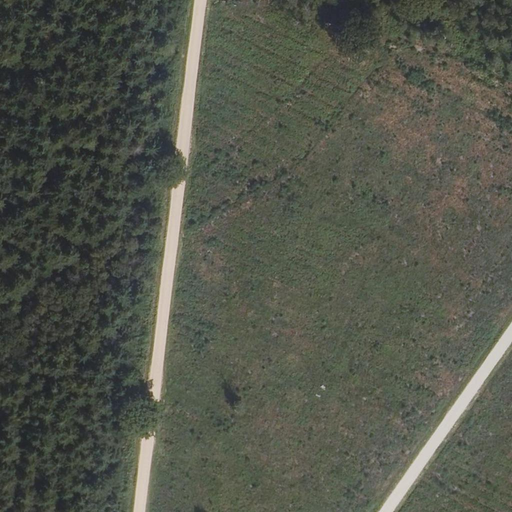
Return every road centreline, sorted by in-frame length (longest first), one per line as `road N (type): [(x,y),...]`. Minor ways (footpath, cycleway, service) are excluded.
road 1 (track): [(199,0),(136,511)]
road 2 (track): [(511,327),(382,511)]
